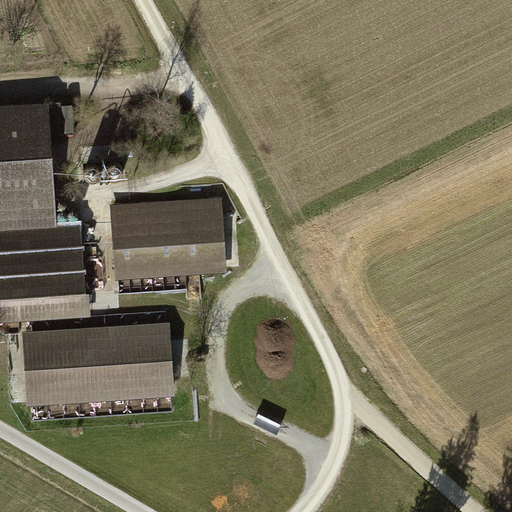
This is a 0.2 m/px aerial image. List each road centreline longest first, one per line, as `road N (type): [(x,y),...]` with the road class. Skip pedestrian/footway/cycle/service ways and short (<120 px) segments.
road 1 (track): [(152,0),(334,355),(346,394),(329,473),(301,511)]
road 2 (track): [(474,511),(346,394)]
road 3 (unclassified): [(0,428),(144,511)]
road 4 (unknown): [(0,84),(152,79)]
